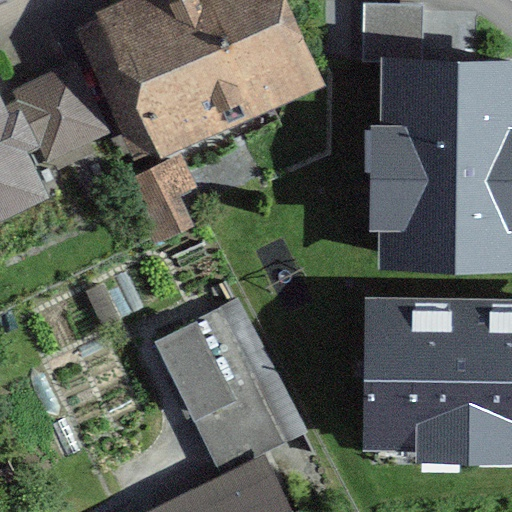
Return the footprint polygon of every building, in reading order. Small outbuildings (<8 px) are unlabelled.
[(176,134),(170,121),(301,63),(272,0),(177,0),(91,38),(134,137),(147,131),(153,145),(176,134)] [(422,61),(423,2),(363,1),(362,60),(422,61)] [(511,63),(393,61),(392,127),(399,127),(398,217),(390,217),(390,254),(511,255),(511,63)] [(0,204),(35,187),(19,155),(44,142),(49,152),(100,127),(71,68),(20,92),(22,97),(0,107),(0,204)] [(186,220),(172,193),(190,184),(179,162),(132,185),(156,235),(186,220)] [(511,305),(374,303),(372,434),(424,434),(424,427),(460,427),(459,455),(477,455),(477,428),(511,428),(511,305)] [(162,338),(222,459),(276,433),(215,311),(162,338)] [(161,511),(286,511),(262,462),(161,511)]
